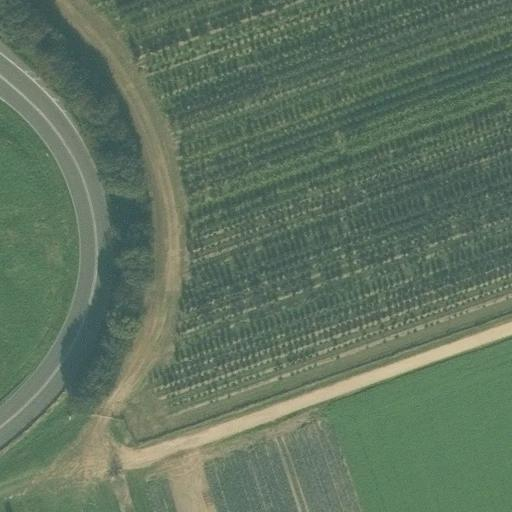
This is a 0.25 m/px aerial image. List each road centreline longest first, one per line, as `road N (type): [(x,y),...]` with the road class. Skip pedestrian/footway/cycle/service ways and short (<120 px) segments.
road 1 (track): [(511,330),(105,473)]
road 2 (motorway): [(0,426),(40,391),(69,347),(88,296),(94,245),(74,163)]
road 3 (motorway): [(74,163),(57,122),(0,65)]
